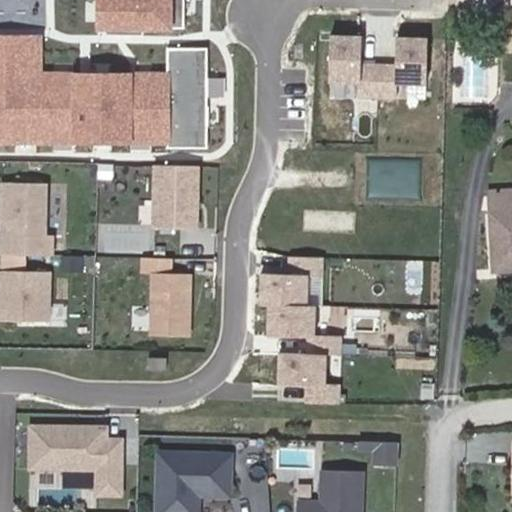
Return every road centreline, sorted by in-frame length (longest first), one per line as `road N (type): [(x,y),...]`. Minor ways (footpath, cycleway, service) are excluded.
road 1 (residential): [(0,379),(163,395),(217,371),(234,346),(236,233),(266,139),(266,51),(270,17),(282,0)]
road 2 (unknown): [(10,379),(0,511)]
